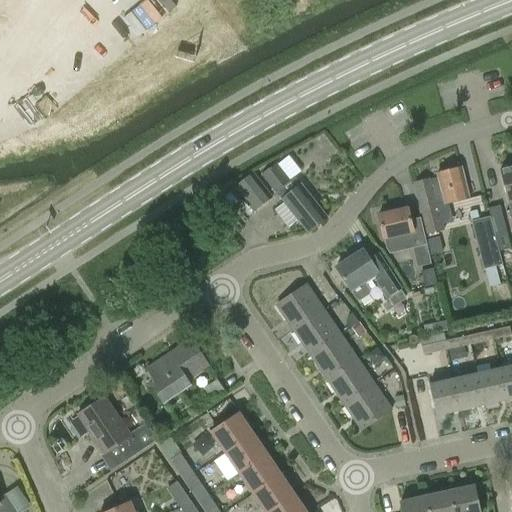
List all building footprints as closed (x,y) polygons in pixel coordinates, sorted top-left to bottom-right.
[(276,163),(268,170),(261,175),(274,193),(290,181),(276,163)] [(511,166),(499,170),(511,216),(511,215),(511,166)] [(419,209),(426,236),(444,232),(437,208),(468,200),(460,169),(436,175),(437,179),(414,185),(420,209),(419,209)] [(254,172),(239,184),(233,188),(253,213),(273,197),(254,172)] [(274,209),(288,228),(297,220),(308,235),(327,220),(326,217),(301,186),(282,200),(284,202),(274,209)] [(490,217),(495,236),(506,233),(499,206),(488,209),(490,217)] [(384,241),(413,234),(407,209),(378,216),(384,241)] [(495,236),(490,217),(480,219),(477,210),(470,212),(472,221),(471,222),(483,270),(485,270),(489,287),(499,285),(494,267),(502,265),(495,236)] [(426,241),(428,250),(428,251),(440,247),(438,238),(426,241)] [(334,267),(351,291),(357,300),(360,300),(370,294),(370,290),(365,281),(373,276),(387,298),(400,290),(384,264),(375,269),(361,249),(334,267)] [(433,269),(421,271),(425,286),(436,283),(433,269)] [(293,330),(323,310),(305,285),(276,305),(293,330)] [(310,355),(340,335),(323,310),(293,330),(310,355)] [(349,328),(358,322),(351,313),(346,316),(345,324),(349,328)] [(426,336),(448,331),(446,322),(424,326),(426,336)] [(359,323),(349,330),(353,336),(361,338),(366,334),(359,323)] [(492,331),(494,340),(511,336),(509,327),(492,331)] [(423,356),(447,350),(445,341),(443,333),(453,331),(453,330),(448,331),(426,336),(426,337),(422,338),(420,338),(421,347),(423,356)] [(469,336),(471,345),(494,340),(492,331),(469,336)] [(310,355),(327,380),(356,360),(340,335),(310,355)] [(445,341),(447,350),(471,345),(469,336),(445,341)] [(208,367),(191,340),(146,369),(155,382),(151,384),(164,404),(190,386),(187,381),(208,367)] [(377,348),(368,354),(371,359),(379,360),(384,357),(377,348)] [(344,405),(373,385),(356,360),(327,380),(344,405)] [(511,365),(500,368),(507,400),(511,399),(511,365)] [(477,373),(484,405),(507,400),(500,368),(477,373)] [(453,378),(460,410),(484,405),(477,373),(453,378)] [(414,399),(427,398),(426,378),(413,379),(414,399)] [(436,416),(460,410),(453,378),(429,384),(436,416)] [(204,410),(226,394),(217,380),(193,395),(204,410)] [(391,410),(384,400),(373,385),(344,405),(361,430),(391,410)] [(103,454),(110,450),(120,464),(156,440),(145,424),(129,435),(104,397),(77,415),(103,454)] [(403,399),(395,401),(397,408),(404,406),(403,399)] [(210,432),(225,453),(253,434),(239,413),(210,432)] [(207,414),(201,419),(209,429),(215,425),(207,414)] [(253,434),(225,453),(238,474),(267,454),(253,434)] [(180,450),(170,436),(159,444),(169,458),(180,450)] [(171,463),(183,481),(194,474),(180,454),(169,461),(171,463)] [(267,454),(238,474),(252,494),(281,475),(267,454)] [(194,474),(183,481),(197,502),(208,495),(194,474)] [(264,511),(269,511),(294,495),(281,475),(252,494),(264,511)] [(167,488),(181,508),(192,504),(176,481),(167,488)] [(449,491),(453,511),(479,511),(474,485),(449,491)] [(453,511),(449,491),(425,496),(428,511),(453,511)] [(0,511),(17,511),(5,494),(0,498),(0,511)] [(219,511),(208,495),(197,502),(204,511),(219,511)] [(305,511),(294,495),(269,511),(305,511)] [(428,511),(425,496),(400,502),(402,511),(428,511)] [(134,511),(130,502),(107,511),(134,511)]
